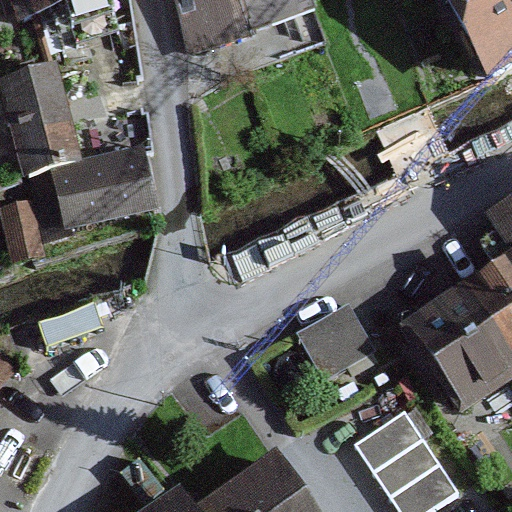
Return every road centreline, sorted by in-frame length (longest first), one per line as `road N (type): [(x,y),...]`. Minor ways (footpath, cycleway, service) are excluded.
road 1 (residential): [(511,167),(182,332)]
road 2 (residential): [(182,332),(155,0)]
road 3 (residential): [(182,332),(108,413),(55,511)]
